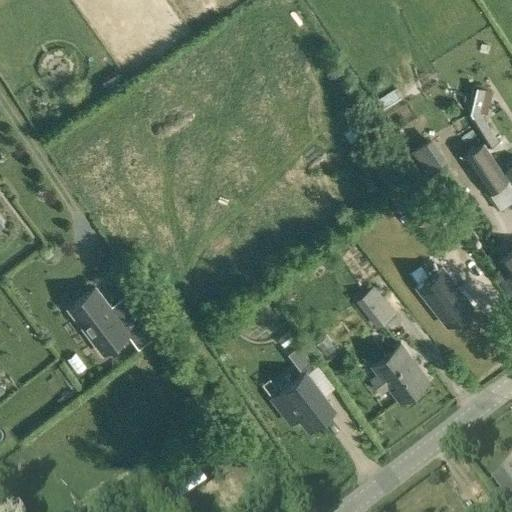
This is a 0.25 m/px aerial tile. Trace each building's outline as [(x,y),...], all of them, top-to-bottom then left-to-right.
[(109,92),(120,85),(114,75),(103,81),(109,92)] [(489,147),(499,140),(481,110),(486,88),(472,85),(465,113),(488,147),(489,147)] [(461,155),(485,193),(502,182),(478,144),(461,155)] [(467,194),(449,206),(459,222),(477,211),(467,194)] [(511,249),(501,258),(511,272),(511,249)] [(472,304),(442,266),(417,286),(447,324),(472,304)] [(110,307),(95,287),(68,307),(103,352),(128,333),(138,346),(152,335),(123,297),(110,307)] [(395,314),(388,305),(371,318),(379,327),(395,314)] [(290,351),(288,352),(300,369),(311,360),(299,344),(290,351)] [(398,399),(427,377),(403,344),(373,366),(378,372),(371,377),(381,391),(388,386),(398,399)] [(305,371),(280,390),(299,416),(309,428),(334,409),(305,371)] [(511,463),(501,472),(511,486),(511,463)]
